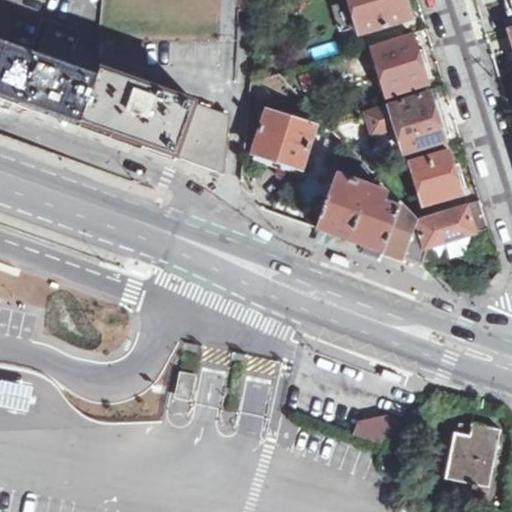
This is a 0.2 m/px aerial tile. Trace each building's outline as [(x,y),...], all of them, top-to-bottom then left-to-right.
[(258,11),(257,0),(102,0),(101,39),(236,43),(237,10),(258,11)] [(351,0),(352,0),(339,5),(346,29),(358,26),(361,33),(408,19),(402,0),(351,0)] [(0,94),(83,123),(100,77),(74,68),(77,59),(71,56),(77,37),(46,26),(36,56),(0,42),(0,94)] [(423,66),(418,51),(413,36),(373,48),(388,96),(428,83),(427,79),(432,77),(428,64),(423,66)] [(423,66),(428,64),(422,49),(418,51),(423,66)] [(83,123),(225,173),(232,115),(102,70),(100,77),(83,123)] [(389,106),(404,154),(446,141),(445,137),(449,135),(436,91),(389,106)] [(255,149),(273,154),(271,162),(299,171),(300,163),(304,164),(315,124),(269,108),(255,149)] [(320,221),(317,228),(384,252),(401,204),(348,148),(320,221)] [(255,149),(253,156),(271,162),(273,154),(255,149)] [(454,164),(449,150),(412,162),(423,205),(463,193),(461,188),(465,187),(460,173),(457,173),(454,164)] [(430,245),(439,242),(442,249),(459,243),(458,237),(470,233),(477,256),(495,250),(496,250),(480,199),(465,204),(465,206),(417,222),(426,247),(430,245)] [(401,204),(384,252),(429,268),(433,255),(430,245),(426,247),(417,222),(417,220),(401,204)] [(353,261),(333,254),(332,258),(330,261),(350,269),(353,261)] [(91,319),(0,304),(0,343),(85,357),(91,319)] [(403,376),(384,369),(381,377),(400,383),(402,379),(403,376)] [(184,374),(180,389),(193,391),(196,377),(184,374)] [(401,427),(393,418),(381,421),(371,423),(360,425),(356,436),(381,445),(401,427)] [(472,424),(470,437),(456,433),(448,479),(490,487),(501,430),(472,424)]
